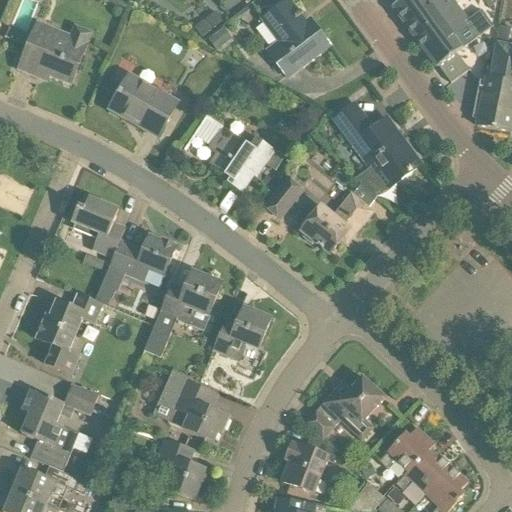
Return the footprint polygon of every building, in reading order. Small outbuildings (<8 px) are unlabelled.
[(457,55),(492,30),(481,14),(470,22),(453,0),(403,0),(393,8),(437,69),(439,68),(451,86),(469,72),(457,55)] [(285,81),(314,59),(330,47),(311,22),(304,27),(299,19),(303,16),(301,13),(298,15),(288,1),(260,22),(276,43),(263,52),(285,81)] [(206,21),(204,22),(195,29),(202,39),(223,23),(215,13),(206,21)] [(71,87),(93,33),(77,26),(73,36),(39,22),(19,72),(38,80),(40,74),(71,87)] [(218,53),(228,46),(219,34),(209,41),(218,53)] [(511,49),(498,47),(494,71),(489,70),(487,80),(511,84),(511,49)] [(159,140),(180,103),(130,75),(110,112),(128,122),(129,120),(138,125),(137,127),(159,140)] [(511,128),(511,84),(487,80),(486,83),(480,82),(472,120),(479,122),(477,128),(511,134),(511,128)] [(373,131),(362,116),(352,103),(332,118),(370,170),(354,182),(368,193),(369,192),(375,198),(390,187),(391,189),(421,167),(387,121),(373,131)] [(321,114),(310,107),(304,116),(316,123),(321,114)] [(242,195),(264,163),(277,171),(285,159),(252,136),(247,145),(208,118),(188,146),(189,147),(196,138),(210,148),(208,151),(216,156),(209,166),(230,181),(227,185),(242,195)] [(281,221),(293,206),(304,192),(289,179),(265,209),(281,221)] [(375,199),(375,198),(369,192),(368,193),(360,203),(351,196),(335,216),(324,207),(302,234),(330,257),(349,233),(355,237),(373,214),(368,211),(377,200),(375,199)] [(113,261),(120,244),(126,231),(113,226),(119,212),(89,200),(85,211),(79,209),(72,225),(100,237),(93,253),(113,261)] [(164,281),(169,268),(176,250),(150,239),(143,256),(132,251),(133,249),(120,244),(113,261),(109,269),(144,284),(148,274),(164,281)] [(83,265),(101,272),(105,262),(87,256),(83,265)] [(172,286),(160,315),(203,332),(215,305),(222,287),(193,274),(183,298),(171,293),(173,287),(172,286)] [(105,309),(78,297),(72,311),(57,304),(50,320),(47,318),(37,342),(52,348),(44,367),(72,380),(81,359),(65,352),(78,323),(79,321),(96,328),(105,309)] [(258,353),(271,322),(244,311),(235,332),(224,328),(214,353),(240,364),(246,348),(258,353)] [(161,360),(171,336),(154,329),(144,353),(161,360)] [(217,398),(199,389),(187,384),(189,380),(173,373),(153,418),(214,445),(219,434),(222,435),(229,420),(202,408),(208,395),(217,398)] [(376,430),(366,421),(385,401),(363,380),(352,392),(344,384),(306,426),(313,433),(324,443),(341,424),(363,444),(376,430)] [(98,398),(91,395),(72,387),(64,407),(31,393),(22,413),(30,416),(56,427),(56,426),(52,424),(56,414),(71,421),(75,411),(90,417),(98,398)] [(80,436),(56,426),(56,427),(30,416),(22,436),(38,443),(30,461),(63,475),(80,436)] [(397,487),(400,490),(431,457),(428,454),(435,447),(417,431),(409,439),(406,435),(393,448),(378,464),(386,472),(395,463),(408,476),(397,487)] [(324,443),(313,433),(306,451),(293,446),(286,463),(290,465),(282,485),(312,496),(327,457),(336,466),(342,460),(324,443)] [(194,453),(175,446),(162,442),(154,465),(169,470),(162,491),(196,503),(206,473),(189,467),(194,453)] [(428,501),(454,472),(440,459),(437,462),(431,457),(400,490),(403,492),(411,484),(428,501)] [(366,481),(376,476),(371,464),(360,469),(366,481)] [(89,485),(71,478),(49,469),(45,480),(23,470),(13,493),(55,510),(58,511),(66,489),(85,496),(89,485)] [(461,494),(468,486),(454,472),(428,501),(439,511),(437,511),(450,511),(464,498),(461,494)] [(368,484),(349,511),(374,511),(383,499),(368,484)] [(406,499),(395,489),(388,498),(399,508),(406,499)] [(144,492),(114,490),(113,510),(143,511),(144,492)] [(53,511),(55,510),(13,493),(5,511),(53,511)] [(317,511),(318,508),(298,505),(279,501),(276,511),(317,511)] [(378,511),(397,511),(398,511),(388,502),(380,510),(378,511)]
